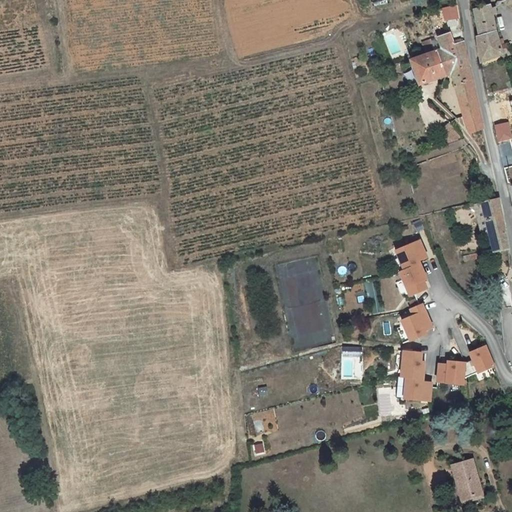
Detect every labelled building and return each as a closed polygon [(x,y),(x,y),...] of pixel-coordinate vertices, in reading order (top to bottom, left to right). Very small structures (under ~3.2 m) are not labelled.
[(501,49),(499,43),(488,6),(472,12),(479,37),(475,39),(480,64),(503,56),(502,55),(506,54),(508,57),(511,56),(511,54),(511,53),(509,46),(504,48),(501,49)] [(438,36),(441,49),(436,50),(439,62),(441,76),(442,75),(447,74),(470,69),(465,43),(454,45),(452,33),(438,36)] [(426,53),(409,56),(414,82),(441,76),(439,62),(436,50),(441,49),(438,36),(424,40),(426,53)] [(470,69),(447,74),(465,116),(473,131),(484,126),(470,69)] [(491,201),(467,207),(472,236),(478,235),(481,255),(497,252),(491,201)] [(400,272),(410,296),(423,290),(420,282),(423,281),(427,279),(418,257),(426,254),(420,241),(396,250),(405,270),(400,272)] [(466,259),(453,262),(454,268),(467,265),(466,259)] [(484,281),(491,313),(502,310),(495,279),(484,281)] [(411,311),(412,316),(417,314),(425,311),(423,306),(411,311)] [(412,316),(401,320),(410,340),(425,334),(424,331),(422,327),(431,324),(425,311),(417,314),(412,316)] [(438,368),(436,382),(462,385),(462,379),(493,367),(485,347),(469,353),(472,360),(464,363),(447,361),(446,369),(438,368)] [(416,361),(417,352),(403,351),(400,376),(405,377),(403,398),(428,400),(430,387),(421,386),(422,382),(424,362),(420,361),(416,361)] [(460,501),(483,495),(473,459),(451,465),(460,501)]
